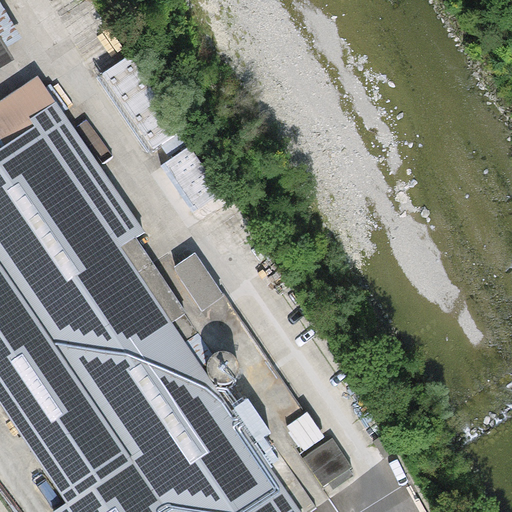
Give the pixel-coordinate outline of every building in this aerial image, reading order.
[(0,69),(11,62),(0,44),(0,69)] [(137,62),(109,78),(153,158),(181,142),(137,62)] [(144,235),(33,75),(0,98),(0,410),(66,506),(56,511),(296,511),(117,253),(144,235)] [(166,171),(198,219),(223,202),(191,154),(166,171)] [(205,315),(227,300),(198,256),(175,272),(205,315)] [(304,454),(328,441),(313,416),(290,429),(304,454)] [(324,485),(354,470),(338,439),(308,454),(324,485)]
